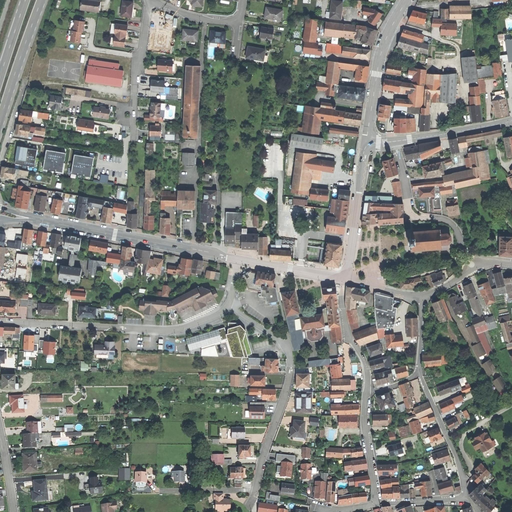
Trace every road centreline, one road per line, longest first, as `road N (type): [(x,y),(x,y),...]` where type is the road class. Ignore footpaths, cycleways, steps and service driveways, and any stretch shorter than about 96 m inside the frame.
road 1 (residential): [(227,306),(165,330),(0,321)]
road 2 (residential): [(257,489),(291,363),(279,340),(227,306)]
road 3 (secondary): [(32,218),(239,261)]
road 4 (residential): [(396,140),(409,208),(457,228),(472,268)]
road 5 (secondary): [(367,143),(383,42),(407,0)]
road 6 (secondary): [(342,276),(367,143)]
road 7 (trunk): [(0,122),(42,0)]
road 8 (residential): [(466,494),(419,374)]
road 9 (residential): [(342,276),(342,308),(367,392)]
